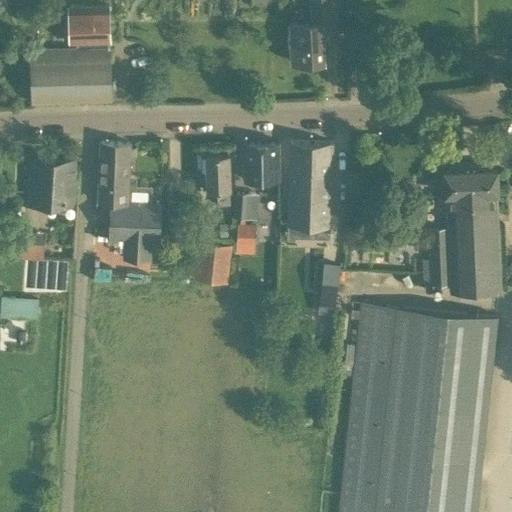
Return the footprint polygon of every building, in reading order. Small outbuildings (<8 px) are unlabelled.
[(311,0),(312,21),(290,22),(292,61),(324,59),(322,25),(335,24),(334,0),(311,0)] [(108,4),(68,5),(69,41),(75,41),(76,47),(109,47),(109,40),(108,4)] [(70,47),(30,48),(30,49),(32,101),(71,100),(110,99),(111,99),(110,47),(109,47),(76,47),(70,47)] [(370,53),(370,62),(371,77),(372,77),(385,77),(383,52),(370,53)] [(354,54),(355,78),(356,78),(356,77),(370,76),(370,78),(371,77),(370,62),(370,53),(354,54)] [(279,140),(244,141),(244,179),(280,179),(279,140)] [(291,140),(289,182),(331,183),(333,142),(291,140)] [(101,141),(98,200),(111,201),(109,236),(125,237),(124,256),(151,257),(152,238),(159,239),(161,204),(150,203),(128,202),(131,142),(101,141)] [(206,154),(202,154),(202,168),(202,173),(206,173),(207,189),(218,189),(218,204),(230,203),(229,188),(230,188),(229,152),(206,153),(206,154)] [(30,159),(28,204),(73,205),(75,160),(30,159)] [(447,226),(430,227),(432,283),(449,282),(450,290),(501,288),(497,192),(499,192),(498,167),(444,169),(445,193),(446,193),(447,226)] [(289,182),(288,223),(330,224),(331,183),(289,182)] [(236,190),(234,215),(257,216),(259,192),(236,190)] [(220,222),(220,234),(229,234),(229,222),(220,222)] [(236,223),(236,239),(254,239),(254,223),(236,223)] [(0,234),(0,254),(41,257),(43,233),(17,231),(17,235),(0,234)] [(204,242),(201,276),(225,279),(229,245),(204,242)] [(323,262),(318,312),(334,313),(339,264),(323,262)] [(39,316),(39,295),(2,293),(1,314),(39,316)] [(362,301),(339,511),(475,511),(497,315),(362,301)]
